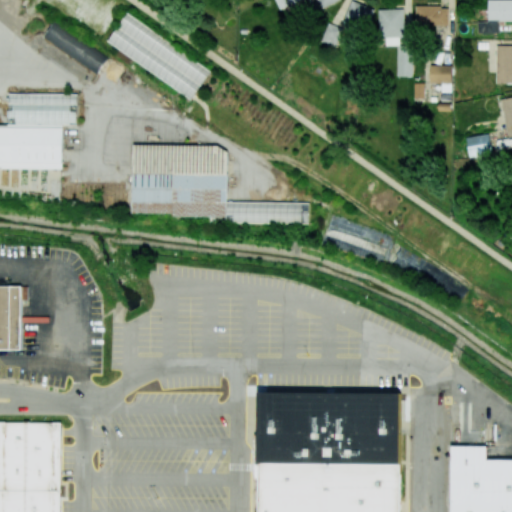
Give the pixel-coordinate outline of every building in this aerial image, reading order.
[(275,0),(282,16),(314,3),(313,0),(275,0)] [(318,0),(322,9),(339,0),(318,0)] [(350,0),(342,24),(366,32),(375,9),(351,0),(350,0)] [(511,0),(488,0),(488,22),(477,21),(477,33),(499,34),(499,21),(511,20),(511,0)] [(448,6),(415,6),(416,26),(449,25),(448,6)] [(397,76),(413,76),(413,45),(405,45),(405,9),(380,9),(380,45),(397,45),(397,76)] [(108,42),(192,99),(211,70),(127,14),(108,42)] [(97,74),(108,57),(54,22),(43,38),(97,74)] [(496,83),(511,82),(511,44),(496,45),(496,83)] [(452,65),(430,65),(430,82),(451,83),(452,65)] [(423,83),(414,83),(414,98),(423,98),(423,83)] [(0,124),(0,167),(62,168),(63,125),(77,125),(77,94),(9,93),(9,124),(0,124)] [(511,97),(502,98),(506,136),(511,135),(511,97)] [(467,137),(469,157),(492,153),(489,133),(467,137)] [(229,201),(309,202),(309,222),(229,221),(229,201)] [(0,349),(0,286),(23,286),(23,349),(0,349)] [(264,479),(266,385),(414,387),(413,457),(406,457),(405,481),(264,479)] [(0,422),(0,511),(58,511),(59,422),(0,422)] [(264,479),(263,511),(511,511),(511,460),(488,461),(489,446),(452,446),(451,511),(403,511),(405,481),(264,479)]
